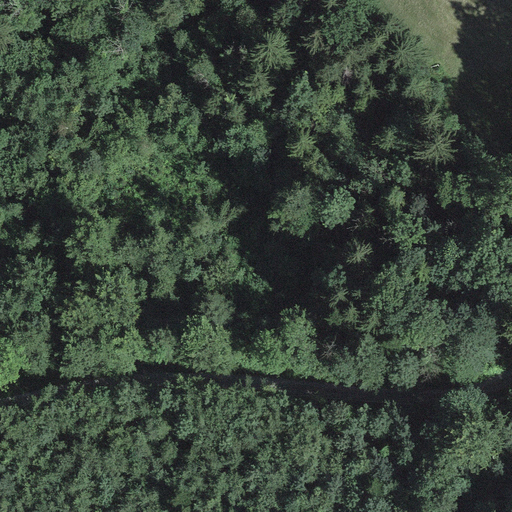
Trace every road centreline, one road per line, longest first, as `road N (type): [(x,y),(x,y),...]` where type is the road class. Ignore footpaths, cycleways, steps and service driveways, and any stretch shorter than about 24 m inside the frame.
road 1 (track): [(0,404),(157,376),(442,398),(511,377)]
road 2 (track): [(157,376),(128,339),(0,244)]
road 3 (track): [(408,511),(427,480),(442,398)]
